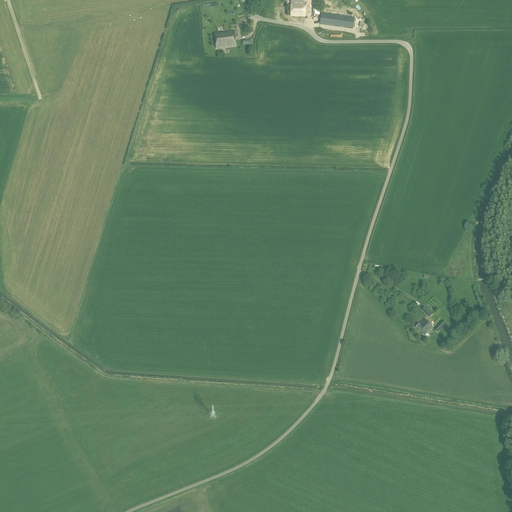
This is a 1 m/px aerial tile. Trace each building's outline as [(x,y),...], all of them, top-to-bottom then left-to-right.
[(290,0),(291,16),(305,16),(304,0),(290,0)] [(321,15),(320,24),(330,25),(353,29),(354,18),(352,18),(322,13),(321,15)] [(215,34),(216,48),(236,46),(234,31),(215,34)] [(432,314),(424,307),(422,310),(429,317),(432,314)] [(427,333),(433,327),(425,319),(419,325),(419,324),(416,327),(425,336),(427,333)] [(438,332),(445,324),(442,321),(434,329),(438,332)]
